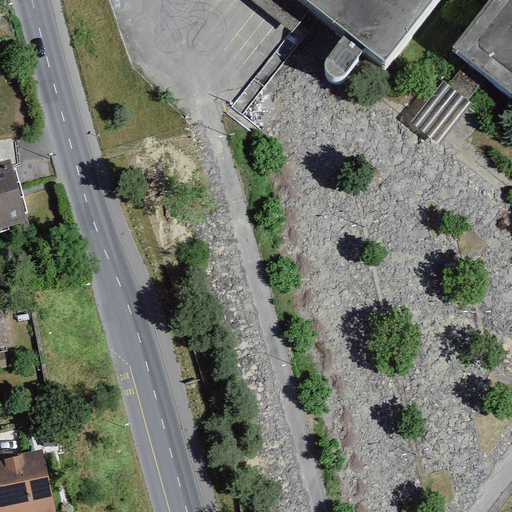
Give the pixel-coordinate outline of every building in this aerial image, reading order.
[(310,0),(390,62),(439,0),(310,0)] [(511,0),(490,0),(452,49),(511,94),(511,0)] [(450,85),(415,121),(431,137),(467,101),(450,85)] [(0,173),(0,242),(34,233),(17,169),(0,173)] [(344,195),(315,202),(322,230),(351,223),(344,195)] [(6,300),(0,301),(0,356),(17,353),(6,300)] [(470,342),(441,349),(448,377),(477,370),(470,342)] [(447,423),(422,430),(429,457),(455,449),(447,423)] [(0,511),(58,511),(47,458),(0,468),(0,511)]
